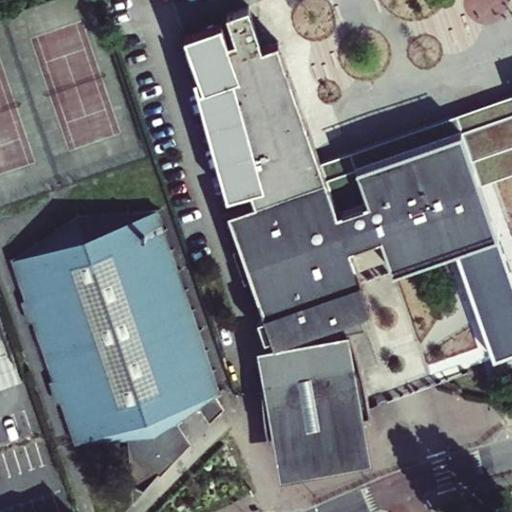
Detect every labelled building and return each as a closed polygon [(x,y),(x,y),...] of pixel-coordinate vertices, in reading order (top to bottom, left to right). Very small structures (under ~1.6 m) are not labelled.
[(347,206),(286,35),(271,41),(257,1),(235,8),(245,34),(238,36),(230,16),(194,29),(212,77),(206,81),(238,192),(260,186),(263,197),(239,206),(251,244),(243,247),(255,278),(262,276),(276,312),(269,315),(276,334),(283,332),(285,340),(267,345),(279,429),(283,428),(291,472),(385,455),(377,412),(383,410),(381,402),(371,354),(366,342),(361,328),(377,324),(375,319),(387,314),(361,243),(391,232),(404,267),(472,242),(506,336),(511,333),(511,242),(482,159),(511,147),(511,113),(471,128),(457,88),(420,102),(432,137),(365,161),(377,195),(347,206)] [(25,255),(39,293),(31,296),(38,317),(47,314),(69,377),(60,380),(68,401),(76,397),(90,436),(138,432),(141,481),(151,485),(198,437),(183,417),(208,400),(224,390),(225,388),(162,207),(87,212),(25,255)] [(20,347),(0,351),(0,378),(25,374),(20,347)] [(224,390),(208,400),(220,417),(233,403),(224,390)] [(52,511),(40,454),(0,463),(2,473),(0,473),(0,511),(52,511)]
